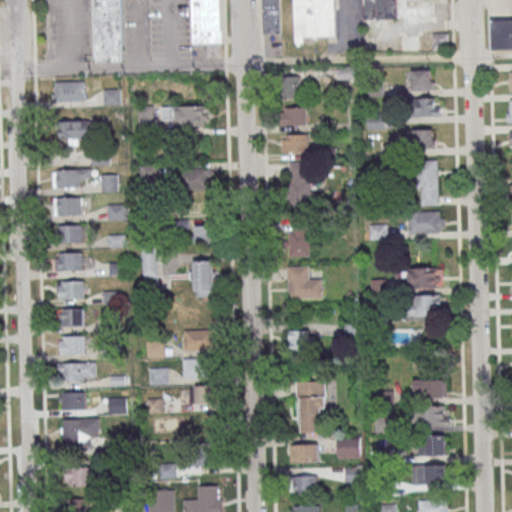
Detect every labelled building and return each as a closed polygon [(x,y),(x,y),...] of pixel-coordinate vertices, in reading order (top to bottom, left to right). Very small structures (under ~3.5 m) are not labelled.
[(124,61),(122,0),(91,0),(92,61),(124,61)] [(191,43),(190,0),(221,0),(222,42),(191,43)] [(281,34),(280,0),(262,0),(262,34),(281,34)] [(337,36),(337,0),(294,0),(295,43),(305,43),(305,36),(337,36)] [(397,0),(362,0),(363,18),(397,17),(397,0)] [(492,20),(511,19),(511,47),(493,48),(492,20)] [(449,32),(432,32),(432,48),(449,48),(449,32)] [(401,51),(421,50),(421,33),(400,33),(401,51)] [(433,89),(433,69),(411,69),(411,89),(433,89)] [(301,97),(301,75),(282,75),(282,97),(301,97)] [(55,101),(86,101),(86,80),(55,80),(55,101)] [(104,104),(122,104),(122,88),(104,88),(104,104)] [(413,115),(440,115),(440,97),(413,97),(413,115)] [(139,105),(139,127),(155,127),(155,105),(139,105)] [(174,118),(174,125),(207,125),(207,106),(163,106),(163,118),(174,118)] [(282,107),(282,124),(307,124),(307,107),(282,107)] [(385,113),(367,113),(367,128),(385,128),(385,113)] [(60,120),(60,139),(95,138),(95,120),(60,120)] [(435,128),(411,128),(411,147),(435,147),(435,128)] [(309,151),(309,133),(282,133),(282,151),(309,151)] [(415,160),(416,205),(439,204),(438,159),(415,160)] [(312,161),(290,161),(290,204),(312,204),(312,161)] [(158,165),(141,165),(141,179),(158,179),(158,165)] [(179,189),(211,189),(211,168),(179,168),(179,189)] [(54,186),(82,186),(82,177),(92,177),(92,169),(54,169),(54,186)] [(119,173),(102,173),(102,191),(119,191),(119,173)] [(83,197),(55,197),(55,214),(83,214),(83,197)] [(108,203),(108,219),(128,219),(128,203),(108,203)] [(409,233),(443,233),(443,210),(409,210),(409,233)] [(290,256),(314,255),(313,218),(289,219),(290,256)] [(84,224),(59,224),(59,242),(84,242),(84,224)] [(196,225),(196,242),(210,242),(210,225),(196,225)] [(159,279),(159,248),(142,248),(142,279),(159,279)] [(84,252),(54,252),(54,270),(84,270),(84,252)] [(213,296),(213,259),(194,259),(194,296),(213,296)] [(309,265),(289,265),(289,298),(322,298),(322,277),(309,277),(309,265)] [(441,267),(408,267),(408,287),(441,287),(441,267)] [(85,299),(84,280),(59,280),(59,299),(85,299)] [(413,312),(441,312),(441,294),(413,294),(413,312)] [(85,308),(60,308),(60,325),(85,325),(85,308)] [(185,349),(213,349),(213,329),(185,329),(185,349)] [(290,330),(290,351),(325,351),(325,330),(290,330)] [(87,335),(60,335),(60,353),(87,353),(87,335)] [(165,356),(165,340),(147,340),(147,356),(165,356)] [(183,378),(206,378),(206,358),(183,358),(183,378)] [(97,379),(97,362),(60,362),(60,379),(97,379)] [(150,367),(150,384),(169,384),(169,367),(150,367)] [(325,431),(325,380),(299,380),(299,432),(325,431)] [(190,402),(215,402),(215,385),(190,385),(190,402)] [(87,408),(87,391),(62,391),(62,408),(87,408)] [(148,412),(164,412),(164,397),(148,397),(148,412)] [(415,425),(449,425),(449,405),(415,405),(415,425)] [(63,418),(63,443),(100,443),(100,418),(63,418)] [(389,430),(389,418),(377,418),(377,430),(389,430)] [(419,454),(446,454),(446,434),(419,434),(419,454)] [(338,438),(338,457),(361,457),(361,438),(338,438)] [(193,465),(217,465),(217,442),(193,442),(193,465)] [(318,443),(290,443),(290,462),(318,462),(318,443)] [(176,464),(161,464),(161,476),(176,476),(176,464)] [(414,464),(413,483),(451,483),(451,464),(414,464)] [(95,466),(65,466),(65,485),(95,485),(95,466)] [(346,480),(362,480),(361,466),(346,467),(346,480)] [(293,475),(293,493),(317,493),(317,475),(293,475)] [(221,511),(221,485),(198,485),(198,498),(185,498),(184,511),(221,511)] [(174,511),(175,489),(150,489),(149,511),(174,511)] [(85,511),(85,498),(65,498),(65,511),(85,511)] [(447,511),(448,499),(421,499),(420,511),(447,511)] [(363,511),(364,503),(345,503),(345,511),(363,511)] [(381,503),(381,511),(396,511),(397,503),(381,503)]
